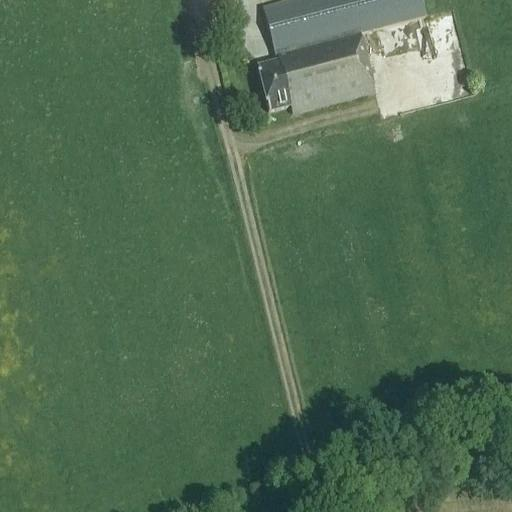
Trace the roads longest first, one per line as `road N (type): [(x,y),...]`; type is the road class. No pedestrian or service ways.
road 1 (track): [(192,0),(316,505)]
road 2 (track): [(316,505),(343,486),(446,448),(511,435)]
